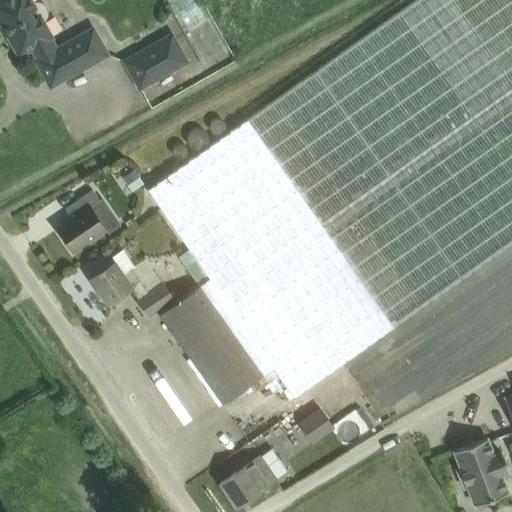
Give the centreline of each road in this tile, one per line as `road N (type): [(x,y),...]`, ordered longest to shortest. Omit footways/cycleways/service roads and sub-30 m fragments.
road 1 (unclassified): [(191,511),(0,236)]
road 2 (unclassified): [(259,511),(511,364)]
